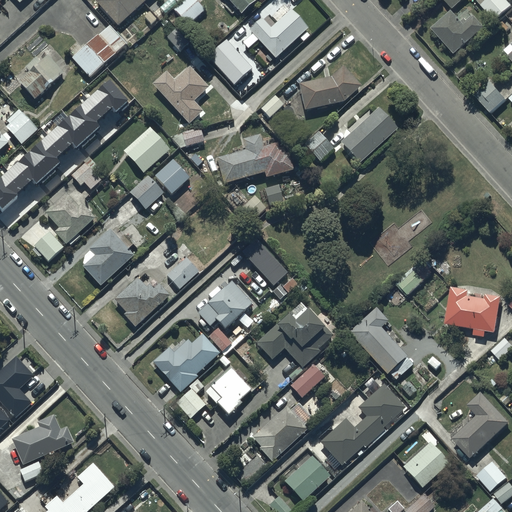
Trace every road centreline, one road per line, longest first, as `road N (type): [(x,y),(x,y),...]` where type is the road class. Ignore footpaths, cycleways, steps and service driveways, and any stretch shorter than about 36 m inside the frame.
road 1 (secondary): [(0,266),(222,511)]
road 2 (residential): [(511,174),(350,0)]
